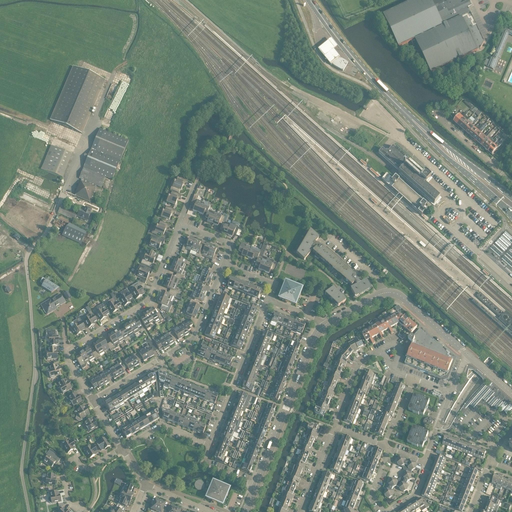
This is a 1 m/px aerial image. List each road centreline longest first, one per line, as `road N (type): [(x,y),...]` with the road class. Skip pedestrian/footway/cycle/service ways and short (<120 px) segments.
road 1 (primary): [(307,0),(407,118),(511,214)]
road 2 (primary): [(511,196),(409,114),(313,0)]
road 3 (unclassified): [(28,511),(21,467),(34,374),(25,261)]
road 4 (residential): [(92,399),(194,336),(223,264)]
road 5 (residential): [(299,511),(357,364),(380,349)]
road 6 (residential): [(67,349),(148,299),(178,223)]
road 7 (tertiary): [(255,484),(324,324)]
road 8 (residential): [(209,444),(269,297)]
road 9 (residential): [(385,511),(373,492),(413,377)]
road 10 (residential): [(391,511),(418,492),(450,392)]
road 11 (track): [(34,122),(10,172),(14,180),(25,173),(65,188)]
